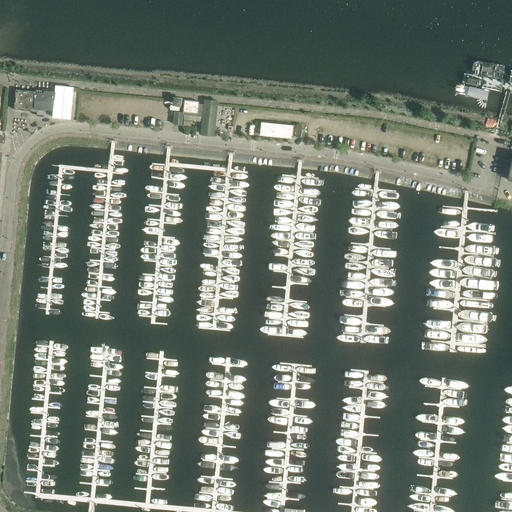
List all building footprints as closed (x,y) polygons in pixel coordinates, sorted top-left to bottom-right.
[(16,89),(14,109),(37,111),(37,115),(44,116),(45,110),(53,110),(53,117),(70,118),(71,108),(72,97),(73,90),(73,87),(56,85),(55,91),(36,89),(35,91),(16,89)] [(182,98),(173,97),(173,105),(181,106),(182,98)] [(205,99),(205,100),(204,104),(198,104),(199,101),(184,100),(183,114),(203,116),(201,133),(213,135),(217,101),(205,99)] [(173,123),(181,124),(183,112),(175,112),(173,123)] [(292,125),(262,122),(261,134),(291,137),(292,125)]
